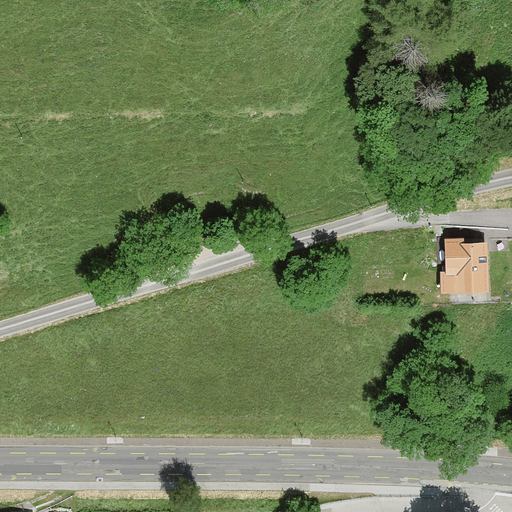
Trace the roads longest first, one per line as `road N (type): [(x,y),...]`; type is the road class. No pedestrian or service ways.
road 1 (residential): [(0,329),(511,179)]
road 2 (secondary): [(500,473),(0,463)]
